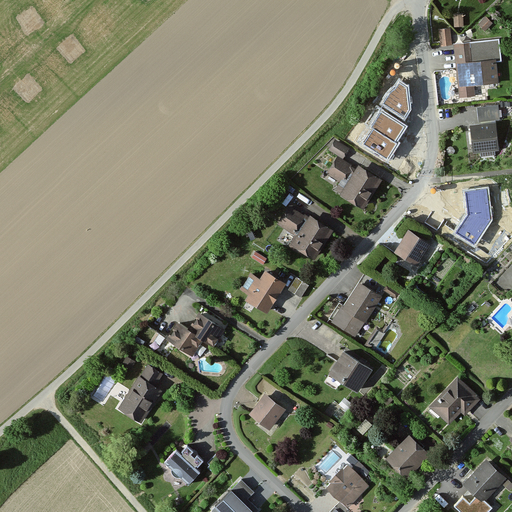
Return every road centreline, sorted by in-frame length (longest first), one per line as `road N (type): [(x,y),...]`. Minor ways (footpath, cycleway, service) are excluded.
road 1 (residential): [(416,0),(429,154),(419,184),(223,406),(242,454),(304,511)]
road 2 (track): [(0,432),(311,129),(347,87),(390,9),(413,0)]
road 3 (residential): [(400,511),(511,394)]
road 4 (track): [(42,397),(139,511)]
